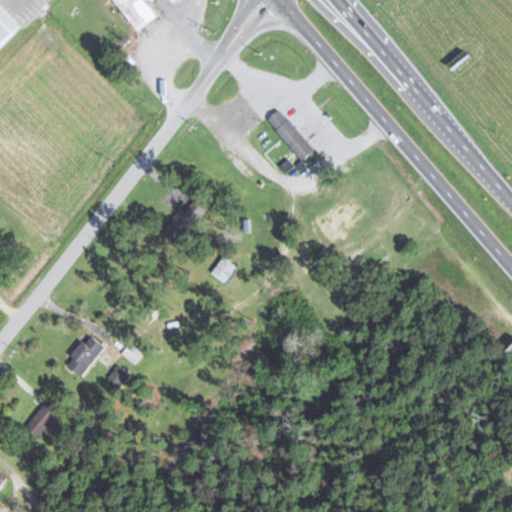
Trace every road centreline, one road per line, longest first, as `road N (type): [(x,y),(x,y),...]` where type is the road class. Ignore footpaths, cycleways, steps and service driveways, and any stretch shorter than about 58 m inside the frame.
road 1 (residential): [(0,339),(266,0)]
road 2 (trunk): [(280,0),(511,264)]
road 3 (trunk): [(511,197),(341,0)]
